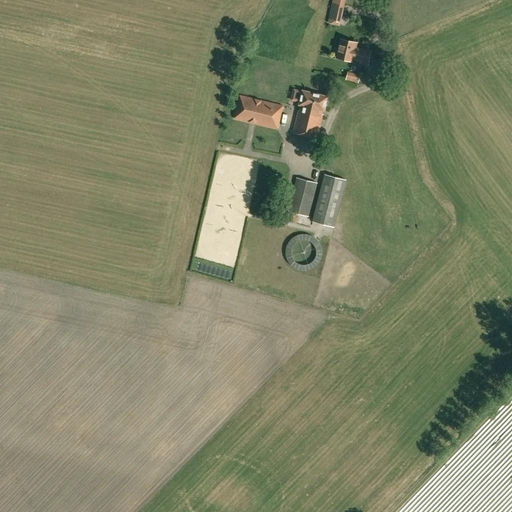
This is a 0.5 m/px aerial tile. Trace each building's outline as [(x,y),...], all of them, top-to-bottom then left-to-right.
[(340,25),(342,19),(329,16),(328,22),(340,25)] [(342,38),(337,57),(352,60),(354,55),(362,57),(361,62),(368,64),(371,50),(364,49),(355,47),(356,42),(342,38)] [(358,83),(360,75),(348,71),(346,80),(358,83)] [(317,138),(323,114),(321,114),(321,110),(324,111),(328,97),(303,90),(299,104),(302,105),(301,112),(298,111),(293,132),(317,138)] [(236,119),(249,122),(278,129),(284,105),(254,99),(254,98),(239,95),(234,118),(236,119)] [(347,180),(324,174),(312,221),(334,227),(347,180)] [(317,183),(296,177),(288,211),(309,216),(317,183)]
